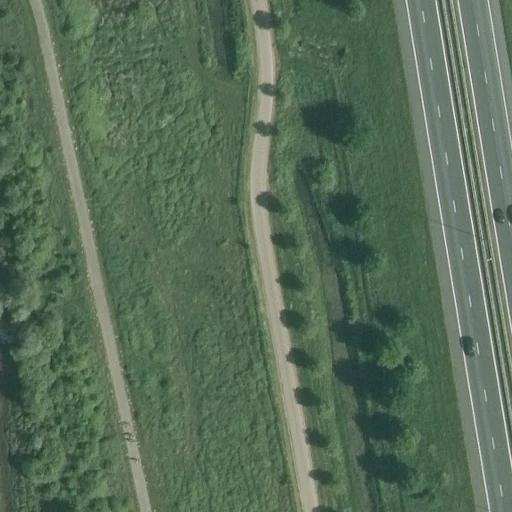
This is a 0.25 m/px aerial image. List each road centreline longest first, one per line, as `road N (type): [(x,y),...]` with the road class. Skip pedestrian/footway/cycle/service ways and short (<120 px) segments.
road 1 (motorway): [(420,0),(505,511)]
road 2 (unclassified): [(310,511),(254,186),(264,122),(257,0)]
road 3 (motorway): [(511,238),(472,0)]
